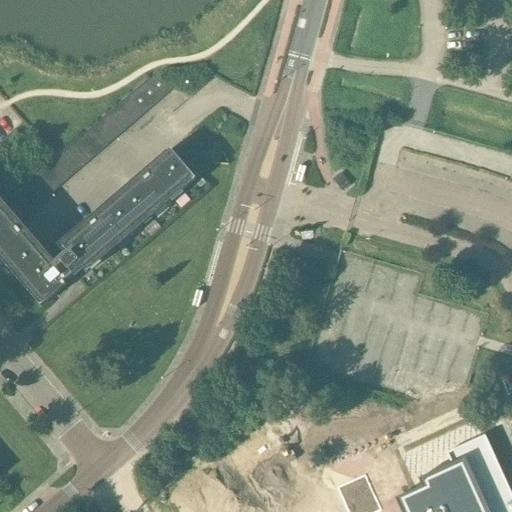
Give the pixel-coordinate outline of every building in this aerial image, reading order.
[(148,81),(164,100),(173,92),(158,73),(148,81)] [(155,108),(164,100),(148,81),(139,89),(155,108)] [(146,116),(155,108),(139,89),(130,97),(146,116)] [(136,124),(146,116),(130,97),(120,105),(136,124)] [(127,132),(136,124),(120,105),(111,113),(127,132)] [(118,139),(127,132),(111,113),(102,121),(118,139)] [(108,147),(118,139),(102,121),(93,129),(108,147)] [(99,155),(108,147),(93,129),(83,137),(99,155)] [(90,163),(99,155),(83,137),(74,144),(90,163)] [(80,171),(90,163),(74,144),(65,152),(80,171)] [(25,218),(9,200),(0,207),(0,251),(45,304),(42,306),(40,304),(39,305),(42,308),(67,287),(65,284),(83,268),(88,274),(91,272),(91,271),(89,273),(86,270),(192,179),(194,182),(193,183),(193,184),(196,182),(171,152),(168,155),(169,156),(171,154),(174,157),(68,248),(65,245),(67,243),(66,242),(63,245),(70,252),(51,268),(16,226),(25,218)] [(71,179),(80,171),(65,152),(56,160),(71,179)] [(62,187),(71,179),(56,160),(46,168),(62,187)] [(53,195),(62,187),(46,168),(37,176),(53,195)] [(342,174),(334,180),(343,192),(351,185),(342,174)] [(43,203),(53,195),(37,176),(28,184),(43,203)] [(34,211),(43,203),(28,184),(18,192),(34,211)] [(25,218),(34,211),(18,192),(9,200),(25,218)] [(511,511),(511,493),(486,436),(448,454),(452,465),(419,480),(423,487),(409,494),(417,511),(511,511)]
